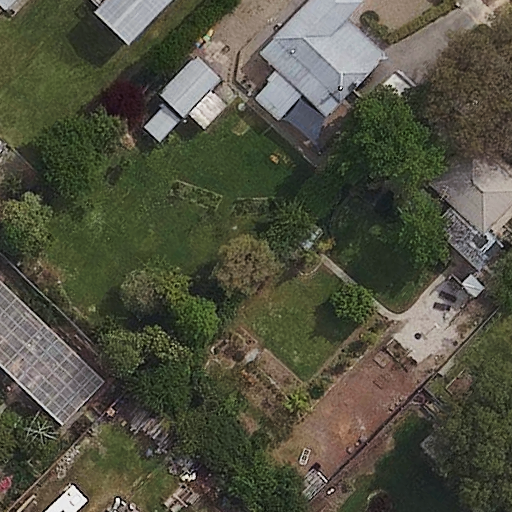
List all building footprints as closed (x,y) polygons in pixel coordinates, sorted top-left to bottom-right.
[(25,0),(1,0),(15,11),(25,0)] [(350,0),(313,0),(254,63),(324,128),(386,63),(346,25),(360,9),(350,0)] [(192,44),(156,87),(189,114),(225,71),(192,44)] [(407,168),(475,239),(511,203),(511,184),(454,124),(407,168)] [(0,275),(0,369),(61,431),(109,383),(0,275)] [(135,511),(126,503),(117,511),(135,511)]
